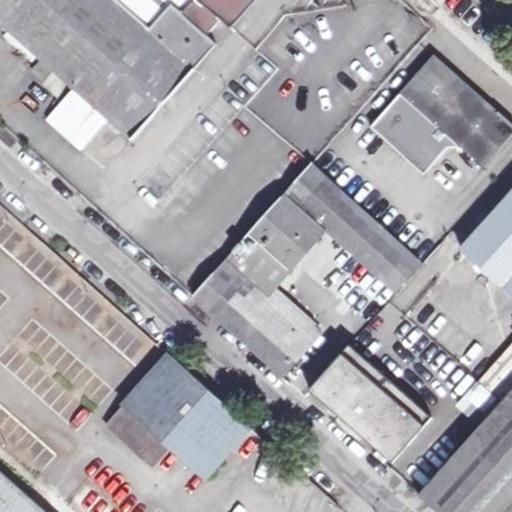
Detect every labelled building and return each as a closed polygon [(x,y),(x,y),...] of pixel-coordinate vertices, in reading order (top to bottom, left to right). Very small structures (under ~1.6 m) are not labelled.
[(217,45),(208,37),(221,22),(231,30),(257,0),(194,0),(182,15),(171,5),(149,31),(114,0),(0,0),(0,25),(131,141),(217,45)] [(449,149),(465,148),(484,165),(511,132),(511,123),(435,56),(373,127),(427,175),(449,149)] [(290,191),(302,203),(325,178),(312,166),(290,191)] [(407,251),(325,178),(302,203),(385,276),(407,251)] [(511,391),(507,397),(472,436),(461,427),(442,448),(453,458),(421,493),(436,507),(442,511),(511,511),(511,194),(506,202),(463,249),(511,293),(511,391)] [(283,374),(320,333),(273,287),(321,232),(284,198),(196,297),(283,374)] [(331,244),(327,249),(336,258),(341,253),(331,244)] [(336,258),(327,249),(313,265),(323,274),(364,311),(378,296),(336,258)] [(407,251),(385,276),(399,290),(422,264),(407,251)] [(323,274),(313,265),(309,269),(319,279),(323,274)] [(378,296),(364,311),(368,314),(382,299),(378,296)] [(511,341),(482,376),(507,397),(511,391),(511,341)] [(432,417),(353,346),(313,391),(394,462),(432,417)] [(206,477),(252,426),(208,387),(170,352),(124,403),(206,477)] [(49,511),(0,468),(0,511),(49,511)]
